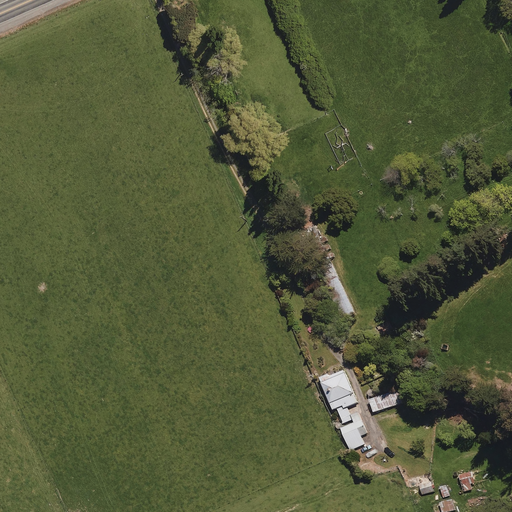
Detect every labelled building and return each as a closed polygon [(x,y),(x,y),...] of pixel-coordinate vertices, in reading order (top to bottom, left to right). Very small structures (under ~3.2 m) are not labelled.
[(357,316),(333,263),(322,268),(346,321),(357,316)] [(358,404),(344,372),(329,378),(328,376),(320,380),(334,411),(338,410),(344,424),(353,420),(348,408),(358,404)] [(408,402),(404,390),(370,401),(374,413),(408,402)] [(368,434),(359,413),(352,416),(355,424),(342,430),(351,451),(365,445),(361,437),(368,434)] [(475,481),(472,471),(459,475),(464,491),(472,489),(471,483),(475,481)] [(434,492),(432,483),(420,486),(423,495),(434,492)] [(449,496),(447,486),(441,488),(443,498),(449,496)] [(449,511),(455,511),(453,502),(439,504),(441,511),(449,511)]
